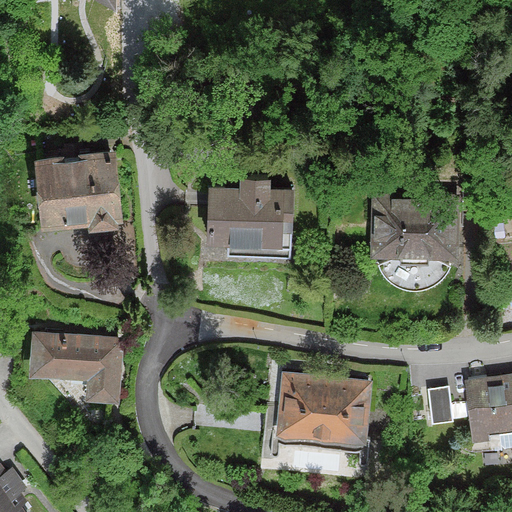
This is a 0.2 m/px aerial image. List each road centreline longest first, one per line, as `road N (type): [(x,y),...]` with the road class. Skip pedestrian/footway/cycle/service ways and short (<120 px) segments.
road 1 (residential): [(511,343),(418,352),(215,324),(176,329)]
road 2 (residential): [(141,0),(150,230),(162,301),(176,329)]
road 3 (residential): [(176,329),(149,365),(145,389),(158,438),(175,464),(208,489),(265,511)]
